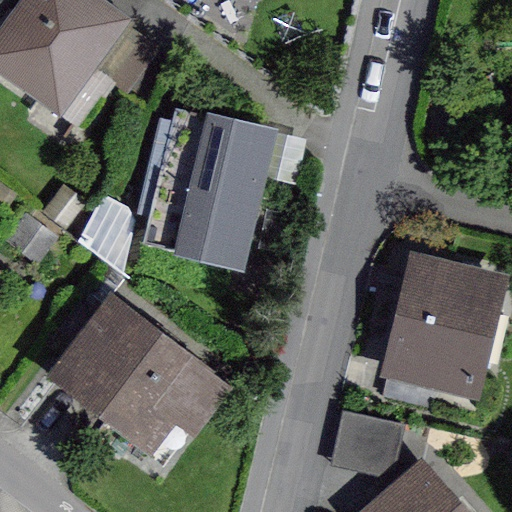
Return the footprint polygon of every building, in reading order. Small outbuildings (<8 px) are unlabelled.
[(0,77),(70,126),(136,30),(92,0),(29,0),(0,43),(0,77)] [(248,280),(279,133),(153,106),(132,207),(149,211),(139,257),(248,280)] [(497,283),(417,264),(393,367),(473,386),(497,283)] [(172,468),(234,386),(114,297),(52,379),(172,468)] [(393,372),(388,397),(432,407),(438,382),(393,372)] [(350,408),(335,456),(393,474),(408,425),(350,408)] [(460,511),(422,469),(372,511),(460,511)]
